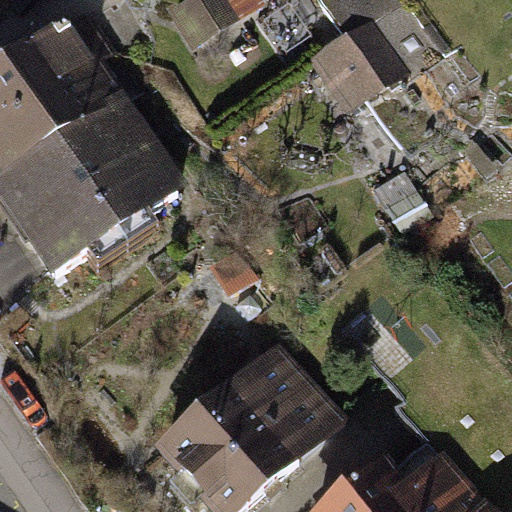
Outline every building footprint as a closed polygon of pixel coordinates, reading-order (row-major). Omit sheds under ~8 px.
[(259,0),(209,0),(190,11),(208,42),(265,10),(259,0)] [(0,72),(0,194),(117,113),(59,31),(0,72)] [(354,36),(316,62),(354,117),(392,91),(354,36)] [(0,229),(44,292),(177,199),(117,113),(0,194),(0,229)] [(149,463),(192,511),(246,511),(338,430),(270,355),(149,463)] [(376,470),(326,511),(478,511),(434,462),(397,494),(376,470)]
